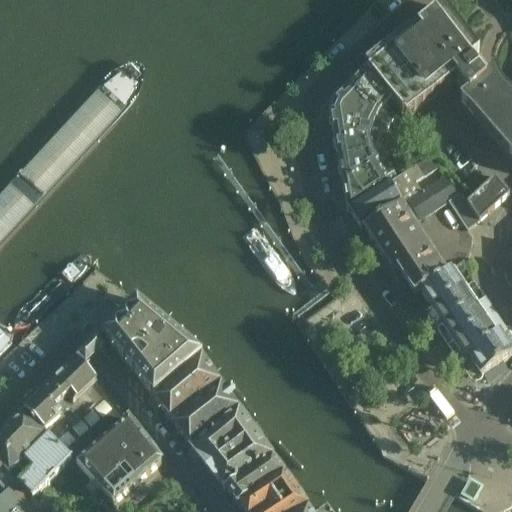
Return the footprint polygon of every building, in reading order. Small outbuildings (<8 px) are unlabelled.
[(455,82),(468,96),(495,70),(492,69),(445,10),(366,74),(366,75),(367,74),(391,105),(405,123),(455,82)] [(511,96),(510,95),(505,92),(502,88),(499,84),(497,79),(496,74),(495,70),(468,96),(459,104),(511,163),(511,96)] [(366,74),(347,93),(379,118),(391,105),(367,74),(366,75),(366,74)] [(334,106),(329,117),(373,130),(375,125),(385,130),(387,131),(390,126),(379,118),(347,93),(334,106)] [(333,139),(369,142),(373,130),(329,117),(333,139)] [(333,139),(338,163),(372,156),(385,153),(383,147),(370,148),(369,142),(333,139)] [(338,163),(342,188),(378,166),(372,156),(338,163)] [(347,213),(360,234),(421,196),(415,187),(440,171),(432,160),(398,182),(347,213)] [(342,188),(347,213),(398,182),(386,161),(378,166),(342,188)] [(446,278),(442,273),(413,229),(449,207),(467,234),(478,226),(460,199),(459,200),(446,180),(421,196),(360,234),(361,235),(364,233),(393,276),(397,272),(414,297),(415,299),(446,278)] [(494,181),(465,207),(478,226),(509,198),(494,181)] [(464,290),(453,274),(453,273),(446,278),(415,299),(426,315),(464,290)] [(475,307),(464,290),(426,315),(438,332),(475,307)] [(112,348),(119,357),(152,400),(202,358),(160,322),(136,303),(103,337),(112,348)] [(486,323),(475,307),(438,332),(449,349),(486,323)] [(0,362),(22,342),(0,318),(0,362)] [(497,340),(496,339),(486,323),(449,349),(460,365),(497,340)] [(474,386),(511,359),(511,358),(506,350),(511,345),(511,341),(507,333),(497,340),(460,365),(474,386)] [(91,348),(79,360),(86,365),(87,367),(90,370),(100,359),(112,348),(103,337),(91,348)] [(202,358),(152,400),(159,410),(165,417),(171,426),(220,384),(216,379),(202,358)] [(75,365),(23,415),(43,436),(95,387),(96,386),(83,370),(87,367),(86,365),(79,360),(74,364),(75,365)] [(220,384),(171,426),(178,435),(184,441),(191,450),(239,410),(224,390),(220,384)] [(43,436),(73,467),(76,470),(126,426),(95,387),(43,436)] [(191,450),(201,463),(225,492),(272,458),(239,410),(191,450)] [(23,415),(0,437),(0,468),(34,504),(73,467),(43,436),(23,415)] [(141,442),(137,437),(134,433),(133,433),(127,425),(126,426),(76,470),(95,490),(145,447),(141,441),(141,442)] [(154,459),(149,452),(148,451),(145,447),(95,490),(113,508),(160,467),(154,459)] [(272,458),(225,492),(231,500),(232,501),(233,502),(234,503),(235,504),(238,508),(239,509),(285,476),(283,475),(272,458)] [(41,511),(34,504),(0,468),(0,511),(41,511)] [(285,476),(239,509),(241,511),(267,511),(297,491),(285,476)] [(480,492),(471,487),(464,499),(472,504),(480,492)] [(297,491),(267,511),(302,511),(308,508),(297,491)]
